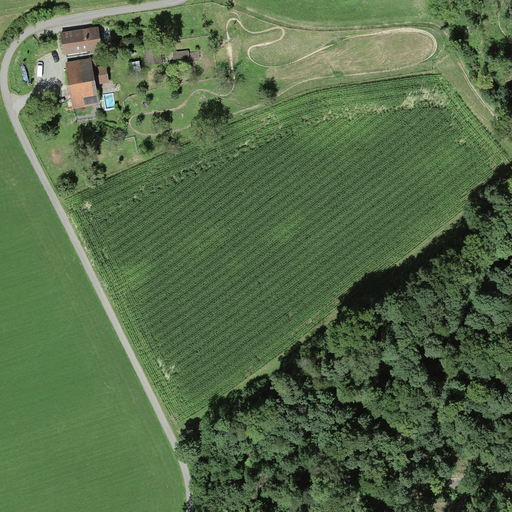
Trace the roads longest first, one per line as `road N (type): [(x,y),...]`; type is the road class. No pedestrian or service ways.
road 1 (track): [(189,511),(180,455),(14,121),(4,79),(7,58),(29,30),(176,0)]
road 2 (track): [(228,0),(283,22),(437,24),(494,126)]
